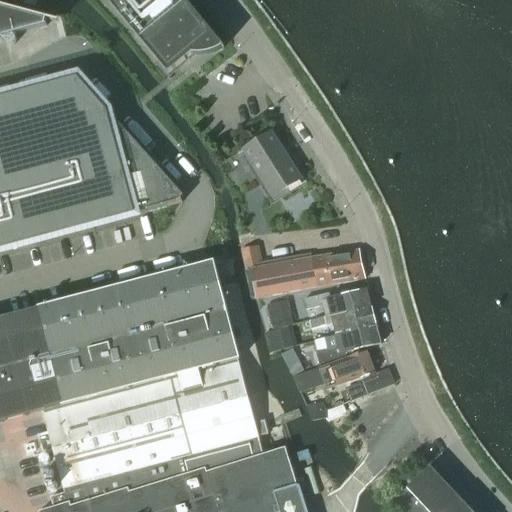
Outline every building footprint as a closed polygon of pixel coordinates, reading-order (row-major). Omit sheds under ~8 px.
[(108,0),(169,74),(193,54),(201,54),(210,53),(218,50),(225,47),(186,0),(108,0)] [(0,34),(1,32),(11,34),(46,25),(43,24),(38,26),(40,20),(0,9),(0,34)] [(0,173),(132,138),(80,80),(83,79),(82,77),(0,98),(0,173)] [(243,150),(276,201),(305,183),(273,131),(243,150)] [(0,251),(148,212),(183,203),(182,199),(184,197),(132,138),(0,173),(0,251)] [(259,247),(244,249),(245,254),(247,266),(248,271),(250,271),(313,258),(313,255),(262,263),(259,247)] [(366,278),(360,249),(313,258),(250,271),(259,298),(331,283),(331,285),(366,278)] [(50,498),(53,508),(263,455),(262,454),(258,437),(268,434),(264,421),(254,424),(237,359),(238,359),(213,263),(0,318),(0,422),(43,411),(48,433),(37,436),(42,454),(54,451),(64,494),(50,498)] [(307,309),(322,305),(325,316),(371,304),(367,289),(331,299),(329,293),(304,299),(307,309)] [(275,330),(294,326),(288,301),(267,305),(270,323),(275,330)] [(336,336),(377,325),(371,304),(325,316),(310,320),(312,330),(333,324),(336,336)] [(343,356),(342,353),(381,343),(377,325),(336,336),(327,338),(330,350),(318,353),(321,364),(343,356)] [(269,354),(295,348),(290,328),(264,334),(269,354)] [(300,393),(303,392),(325,385),(327,390),(375,371),(367,351),(319,369),(314,371),(311,360),(291,366),(295,377),(294,377),(300,393)] [(346,389),(350,401),(352,400),(394,385),(389,369),(389,368),(370,376),(371,378),(346,389)] [(323,404),(306,407),(313,422),(328,419),(329,420),(347,413),(344,406),(328,412),(323,404)] [(304,511),(297,489),(298,489),(285,448),(262,454),(263,455),(53,508),(40,511),(304,511)] [(402,511),(472,511),(430,467),(393,502),(402,511)]
